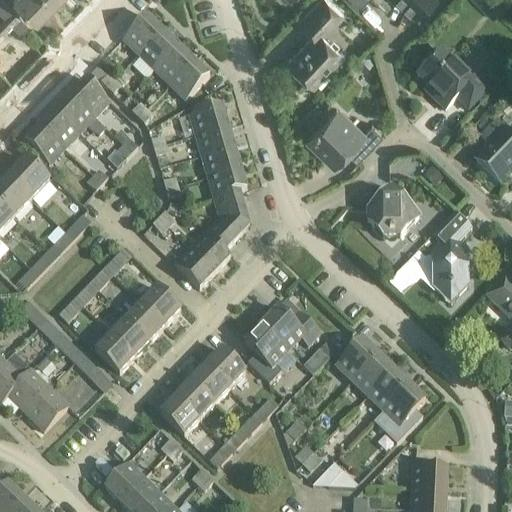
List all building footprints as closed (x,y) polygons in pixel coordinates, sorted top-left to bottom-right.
[(1,0),(0,1),(0,13),(6,19),(14,11),(1,0)] [(54,5),(49,0),(14,0),(37,23),(54,5)] [(326,0),(320,0),(313,8),(299,22),(313,36),(288,62),(314,87),(344,56),(324,37),(344,16),(326,0)] [(399,0),(415,15),(428,1),(429,0),(373,0),(386,13),(387,12),(381,6),(386,0),(399,0)] [(510,3),(506,0),(470,0),(482,10),(493,20),(510,3)] [(14,11),(6,19),(0,25),(0,40),(13,26),(24,36),(31,29),(14,11)] [(146,19),(123,43),(139,58),(162,34),(146,19)] [(155,73),(178,49),(162,34),(139,58),(155,73)] [(4,78),(12,85),(42,54),(35,47),(4,78)] [(372,47),(355,64),(364,73),(374,63),(369,58),(376,51),(372,47)] [(155,73),(170,89),(194,64),(178,49),(155,73)] [(425,92),(446,112),(457,100),(468,112),(488,91),(474,77),(471,81),(442,53),(417,78),(429,89),(425,92)] [(194,64),(170,89),(186,104),(209,79),(194,64)] [(101,85),(107,91),(116,82),(110,76),(101,85)] [(86,82),(70,98),(95,121),(110,106),(86,82)] [(123,88),(116,82),(107,91),(114,98),(123,88)] [(99,125),(95,121),(70,98),(55,113),(80,137),(89,128),(93,132),(99,125)] [(133,116),(138,121),(148,112),(142,106),(133,116)] [(190,118),(193,130),(185,132),(188,142),(196,139),(228,130),(222,109),(190,118)] [(339,160),(340,161),(347,153),(357,163),(383,136),(372,125),(363,135),(337,110),(319,129),(318,127),(315,130),(316,131),(309,139),(327,155),(332,150),(340,159),(339,160)] [(154,118),(148,112),(138,121),(145,128),(154,118)] [(65,153),(80,137),(55,113),(40,129),(65,153)] [(511,136),(497,122),(494,125),(480,140),(490,149),(476,163),(498,185),(511,171),(511,136)] [(65,153),(40,129),(25,145),(49,169),(65,153)] [(228,130),(196,139),(203,160),(235,151),(228,130)] [(164,140),(152,144),(154,152),(166,148),(164,140)] [(125,150),(133,157),(138,151),(130,144),(125,150)] [(169,156),(166,148),(154,152),(156,160),(169,156)] [(119,156),(127,163),(133,157),(125,150),(119,156)] [(235,151),(203,160),(209,181),(241,172),(235,151)] [(82,156),(76,162),(85,171),(85,170),(93,178),(99,173),(91,165),(82,156)] [(7,180),(32,204),(49,185),(25,162),(7,180)] [(433,168),(423,178),(435,189),(445,179),(433,168)] [(241,172),(209,181),(215,202),(239,195),(247,193),(241,172)] [(95,181),(103,188),(109,182),(101,174),(95,181)] [(0,208),(14,222),(32,204),(7,180),(0,187),(0,208)] [(89,187),(97,195),(103,188),(95,181),(89,187)] [(166,193),(178,189),(175,181),(164,184),(166,193)] [(180,198),(178,189),(166,193),(169,201),(180,198)] [(388,193),(382,199),(367,214),(367,226),(383,241),(387,237),(388,237),(389,238),(389,239),(394,239),(394,238),(395,237),(396,237),(400,241),(419,221),(418,221),(418,218),(419,217),(399,198),(393,193),(388,193)] [(215,202),(221,221),(205,237),(225,255),(243,237),(237,231),(239,222),(247,220),(239,195),(215,202)] [(0,236),(14,222),(0,208),(0,236)] [(175,225),(165,216),(159,222),(169,231),(175,225)] [(467,290),(467,275),(467,255),(458,255),(458,247),(472,232),(455,216),(433,238),(442,246),(433,256),(422,266),(422,279),(434,290),(451,307),(467,290)] [(163,237),(169,231),(159,222),(153,228),(163,237)] [(74,244),(85,232),(77,224),(65,236),(74,244)] [(54,248),(62,256),(74,244),(65,236),(54,248)] [(230,261),(225,255),(205,237),(190,253),(215,276),(230,261)] [(215,276),(190,253),(175,269),(185,278),(199,292),(215,276)] [(117,260),(103,275),(110,282),(124,267),(117,260)] [(30,272),(38,280),(49,268),(41,261),(30,272)] [(379,271),(374,277),(381,283),(386,278),(379,271)] [(19,284),(28,291),(38,280),(30,272),(19,284)] [(96,297),(110,282),(103,275),(88,290),(96,297)] [(511,284),(506,279),(492,293),(487,298),(511,321),(511,326),(505,334),(507,336),(500,343),(511,354),(511,284)] [(82,312),(96,297),(88,290),(74,304),(82,312)] [(181,314),(166,301),(156,290),(140,306),(165,330),(181,314)] [(67,326),(82,312),(74,304),(60,319),(67,326)] [(39,317),(28,305),(20,313),(32,324),(39,317)] [(165,330),(140,306),(125,322),(150,346),(165,330)] [(10,307),(4,314),(12,321),(19,314),(10,307)] [(278,312),(261,329),(288,355),(300,342),(308,350),(321,336),(299,315),(291,324),(278,312)] [(150,346),(125,322),(110,338),(135,362),(150,346)] [(58,334),(46,323),(39,330),(50,342),(58,334)] [(275,368),(288,355),(261,329),(245,346),(256,357),(248,366),(270,387),(282,375),(275,368)] [(95,354),(105,364),(120,377),(135,362),(110,338),(95,354)] [(76,351),(64,340),(57,348),(69,359),(76,351)] [(333,340),(317,357),(324,363),(340,347),(333,340)] [(362,343),(348,357),(336,370),(351,386),(378,358),(362,343)] [(230,392),(245,376),(235,367),(221,353),(206,369),(230,392)] [(94,369),(82,358),(75,365),(87,377),(94,369)] [(378,358),(351,386),(367,401),(394,373),(378,358)] [(46,361),(37,370),(47,380),(56,371),(46,361)] [(5,366),(0,371),(0,408),(8,400),(7,400),(23,383),(5,366)] [(215,408),(230,392),(206,369),(190,385),(215,408)] [(394,373),(367,401),(383,416),(409,388),(394,373)] [(7,400),(8,400),(26,418),(50,392),(31,374),(23,383),(7,400)] [(199,424),(215,408),(190,385),(175,401),(199,424)] [(409,388),(383,416),(373,426),(396,448),(423,421),(415,414),(425,403),(409,388)] [(50,392),(26,418),(44,435),(68,410),(50,392)] [(199,424),(175,401),(160,416),(184,440),(199,424)] [(270,402),(255,416),(263,424),(278,409),(270,402)] [(263,424),(255,416),(240,432),(248,440),(263,424)] [(287,436),(284,439),(284,440),(288,451),(295,444),(296,445),(307,433),(298,423),(286,435),(287,436)] [(240,432),(225,448),(233,456),(248,440),(240,432)] [(162,452),(168,458),(176,449),(171,443),(162,452)] [(213,460),(221,467),(233,456),(225,448),(213,460)] [(182,455),(176,449),(168,458),(174,463),(182,455)] [(302,469),(314,457),(305,449),(294,461),(302,469)] [(314,457),(302,469),(311,476),(322,464),(314,457)] [(183,462),(177,469),(182,473),(188,467),(183,462)] [(412,470),(411,492),(446,494),(447,472),(436,471),(437,463),(424,462),(424,471),(412,470)] [(128,467),(105,491),(120,506),(144,482),(128,467)] [(193,482),(199,488),(207,479),(201,473),(193,482)] [(357,488),(343,475),(329,489),(355,490),(357,488)] [(207,479),(199,488),(205,494),(214,485),(207,479)] [(144,482),(120,506),(126,511),(144,511),(159,497),(144,482)] [(0,494),(0,511),(12,511),(23,502),(7,486),(0,494)] [(410,511),(445,511),(446,494),(411,492),(410,511)] [(174,511),(159,497),(144,511),(174,511)] [(34,511),(23,502),(12,511),(34,511)] [(368,503),(367,503),(354,502),(354,503),(352,502),(352,508),(354,508),(354,511),(360,511),(380,511),(381,502),(371,502),(371,504),(368,504),(368,503)]
